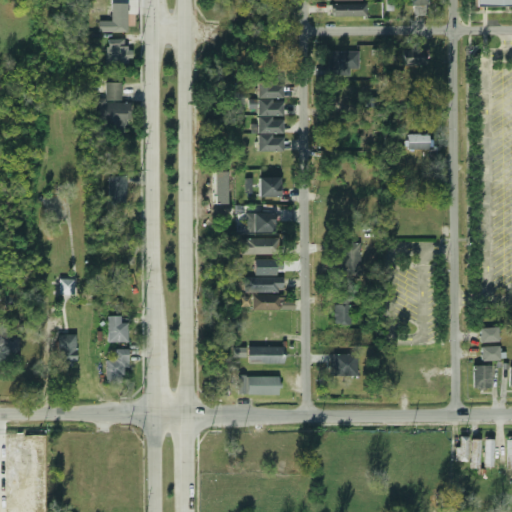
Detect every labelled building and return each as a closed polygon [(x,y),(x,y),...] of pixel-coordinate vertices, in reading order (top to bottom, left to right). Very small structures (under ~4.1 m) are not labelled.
[(394,0),(386,0),(386,10),(394,10),(394,0)] [(406,0),(407,8),(424,7),(423,0),(406,0)] [(364,3),(327,3),(327,17),(364,17),(364,3)] [(125,5),(111,5),(111,32),(125,32),(125,5)] [(126,63),(126,39),(109,39),(109,63),(126,63)] [(400,49),(400,66),(424,66),(424,49),(400,49)] [(347,75),(347,66),(356,66),(356,51),(327,51),(327,75),(347,75)] [(256,82),(256,98),(281,98),(281,81),(256,82)] [(125,102),(120,102),(120,82),(105,82),(104,101),(95,101),(95,132),(125,132),(125,102)] [(256,100),(256,116),(281,116),(281,99),(256,100)] [(256,117),(256,134),(281,134),(281,117),(256,117)] [(398,133),(385,134),(386,147),(399,146),(398,133)] [(427,134),(406,134),(406,149),(427,149),(427,134)] [(257,135),(257,152),(281,151),(281,135),(257,135)] [(331,143),(351,143),(351,135),(331,135),(331,143)] [(107,203),(124,203),(124,176),(107,176),(107,203)] [(279,196),(279,178),(258,178),(258,196),(279,196)] [(273,232),(273,213),(246,213),(246,232),(273,232)] [(110,238),(122,238),(122,219),(110,219),(110,238)] [(240,254),(275,254),(275,239),(240,239),(240,254)] [(342,263),(338,263),(338,276),(360,276),(360,243),(342,243),(342,263)] [(255,260),(255,275),(280,275),(280,259),(255,260)] [(281,277),(243,277),(243,293),(281,293),(281,277)] [(73,296),(73,279),(57,279),(57,296),(73,296)] [(239,306),(250,306),(251,295),(240,295),(239,306)] [(279,310),(279,297),(251,297),(251,310),(279,310)] [(333,325),(349,325),(349,299),(333,299),(333,325)] [(127,342),(127,324),(119,324),(119,316),(106,316),(106,342),(127,342)] [(479,342),(496,342),(496,328),(479,328),(479,342)] [(12,330),(0,334),(0,344),(4,358),(19,353),(12,330)] [(56,367),(75,367),(75,335),(56,335),(56,367)] [(245,347),(234,348),(234,358),(246,357),(245,347)] [(282,347),(246,347),(246,363),(282,363),(282,347)] [(480,347),(480,360),(498,360),(498,347),(480,347)] [(104,361),(104,384),(125,383),(124,350),(113,350),(113,360),(104,361)] [(330,376),(356,376),(356,355),(330,355),(330,376)] [(490,365),(471,365),(471,388),(490,388),(490,365)] [(244,394),(276,394),(277,377),(238,377),(238,382),(245,382),(244,394)] [(466,437),(457,437),(457,462),(466,462),(466,437)] [(478,439),(470,439),(470,468),(478,468),(478,439)] [(483,468),(493,468),(493,439),(483,439),(483,468)]
